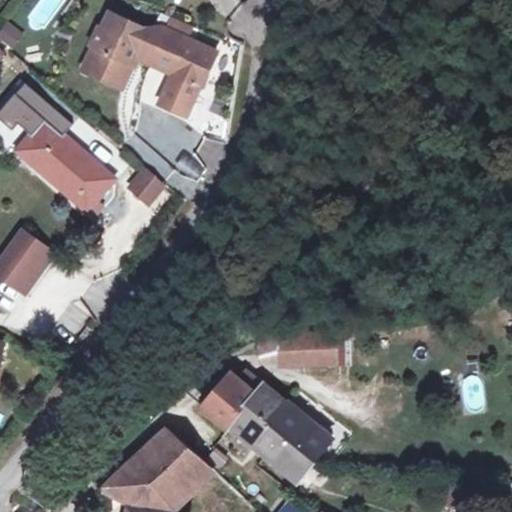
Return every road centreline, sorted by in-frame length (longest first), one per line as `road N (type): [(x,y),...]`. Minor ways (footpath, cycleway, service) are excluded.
road 1 (unclassified): [(0,492),(194,234),(232,169),(273,0)]
road 2 (unclassified): [(73,511),(146,422),(233,352)]
